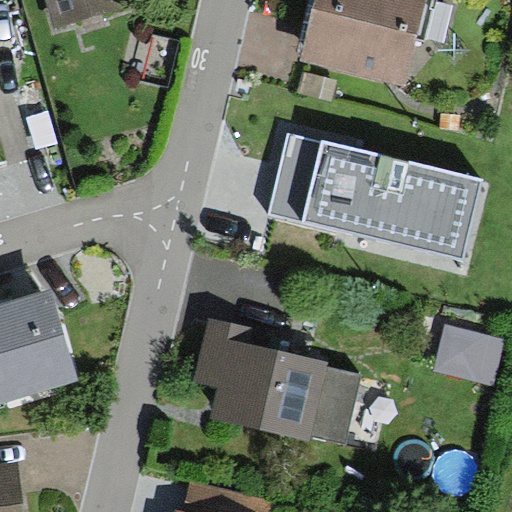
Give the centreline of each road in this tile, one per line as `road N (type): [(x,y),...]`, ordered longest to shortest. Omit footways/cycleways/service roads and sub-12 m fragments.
road 1 (residential): [(175,197),(103,511)]
road 2 (residential): [(222,0),(175,197)]
road 3 (residential): [(0,249),(175,197)]
